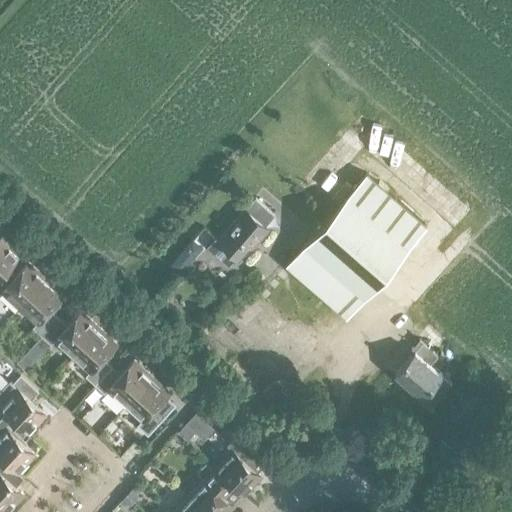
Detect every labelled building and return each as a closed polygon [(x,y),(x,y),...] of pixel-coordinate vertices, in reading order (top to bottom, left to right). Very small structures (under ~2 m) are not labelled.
[(347,315),(426,224),(366,171),(286,262),(347,315)] [(244,205),(216,237),(238,255),(257,234),(260,236),(268,227),(265,224),(274,213),(254,195),(245,207),(244,205)] [(0,235),(0,272),(5,268),(6,268),(20,252),(1,234),(0,235)] [(14,276),(6,268),(5,268),(0,272),(0,293),(3,290),(20,306),(47,277),(29,260),(14,276)] [(47,277),(20,306),(37,322),(32,327),(42,335),(59,317),(50,308),(64,293),(47,277)] [(67,324),(59,317),(42,335),(51,344),(55,339),(73,355),(100,326),(81,308),(67,324)] [(100,326),(73,355),(89,370),(85,375),(94,384),(112,365),(103,357),(117,342),(100,326)] [(394,371),(421,395),(431,404),(451,381),(429,362),(438,353),(419,336),(411,347),(413,349),(394,371)] [(120,372),(112,365),(94,384),(104,392),(108,388),(125,403),(152,374),(134,357),(120,372)] [(39,391),(20,373),(11,383),(16,387),(0,404),(0,406),(5,411),(27,431),(28,430),(30,431),(47,413),(31,399),(39,391)] [(152,374),(125,403),(142,420),(138,424),(147,433),(165,414),(156,406),(170,391),(152,374)] [(205,416),(212,409),(203,401),(180,425),(196,440),(213,423),(205,416)] [(27,431),(5,411),(0,415),(0,423),(4,427),(0,431),(0,455),(16,470),(18,471),(34,453),(20,439),(27,431)] [(243,492),(260,473),(247,460),(254,452),(236,435),(228,444),(231,448),(215,465),(243,492)] [(9,478),(16,470),(0,455),(0,504),(6,511),(24,492),(9,478)] [(203,478),(186,497),(202,511),(225,511),(233,504),(218,490),(226,481),(205,461),(196,471),(203,478)] [(170,511),(167,509),(164,511),(202,511),(186,497),(172,511),(170,511)]
